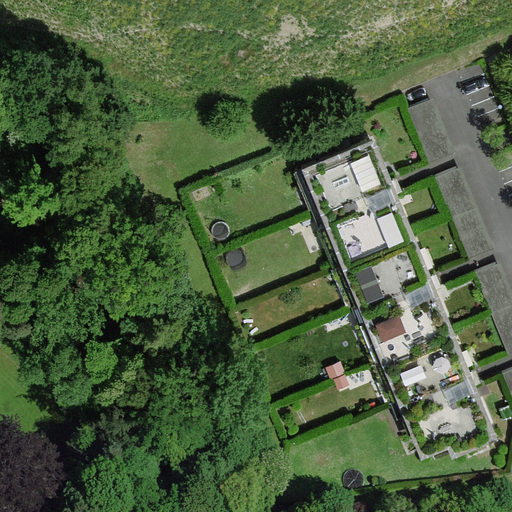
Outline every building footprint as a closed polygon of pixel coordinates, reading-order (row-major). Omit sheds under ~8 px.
[(432,99),(406,109),(428,162),(454,152),(432,99)] [(373,136),(302,166),(319,206),(342,262),(413,233),(396,191),(390,177),(373,136)] [(459,165),(435,175),(452,217),(468,256),(492,246),(459,165)] [(430,273),(413,233),(342,262),(358,302),(381,358),(452,328),(435,286),(430,273)] [(511,291),(499,260),(475,270),(492,310),(509,351),(511,349),(511,291)] [(469,369),(452,328),(381,358),(397,394),(405,414),(411,412),(425,444),(452,434),(457,444),(494,428),(475,382),(469,369)] [(511,366),(501,371),(511,396),(511,366)]
